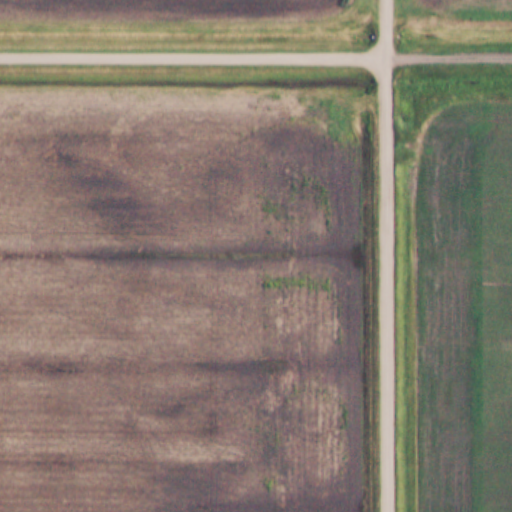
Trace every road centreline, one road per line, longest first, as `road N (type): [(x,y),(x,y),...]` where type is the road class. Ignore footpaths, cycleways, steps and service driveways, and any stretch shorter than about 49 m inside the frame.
road 1 (residential): [(388,511),(387,0)]
road 2 (residential): [(387,59),(0,58)]
road 3 (track): [(511,58),(387,59)]
